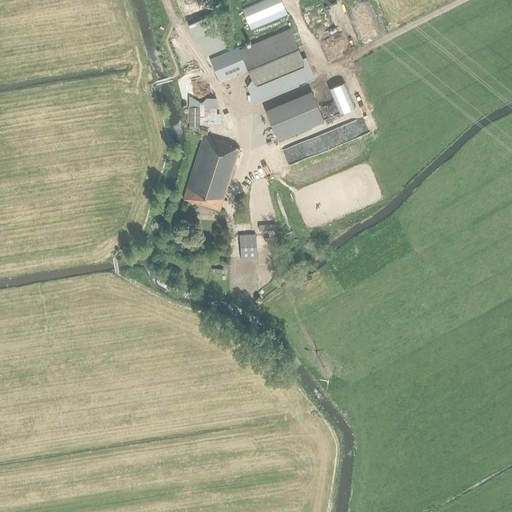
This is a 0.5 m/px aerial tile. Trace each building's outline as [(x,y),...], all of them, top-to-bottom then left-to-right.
[(226,46),(213,13),(188,23),(195,40),(198,39),(204,55),(226,46)] [(290,29),(240,49),(239,46),(210,58),(219,80),(248,68),(252,79),(256,88),(306,67),(302,58),(290,29)] [(277,140),(324,120),(313,94),(267,114),(277,140)] [(204,134),(207,135),(209,127),(200,125),(199,130),(198,133),(204,134)] [(220,210),(239,148),(230,145),(231,143),(207,135),(204,134),(184,198),(220,210)] [(248,219),(248,233),(259,232),(258,218),(248,219)]
